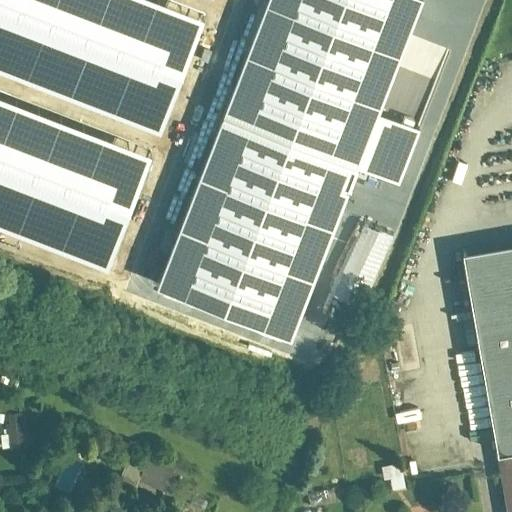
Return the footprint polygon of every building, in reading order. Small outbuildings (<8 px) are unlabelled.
[(0,0),(0,64),(160,126),(203,14),(166,0),(0,0)] [(424,0),(270,0),(160,282),(297,335),(364,165),(405,181),(427,125),(382,107),(424,0)] [(0,221),(108,263),(151,151),(0,92),(0,221)] [(359,303),(395,231),(363,215),(327,287),(359,303)] [(511,511),(511,250),(464,259),(508,511),(511,511)] [(122,472),(138,477),(144,458),(128,453),(122,472)] [(174,474),(146,463),(137,484),(166,495),(174,474)]
